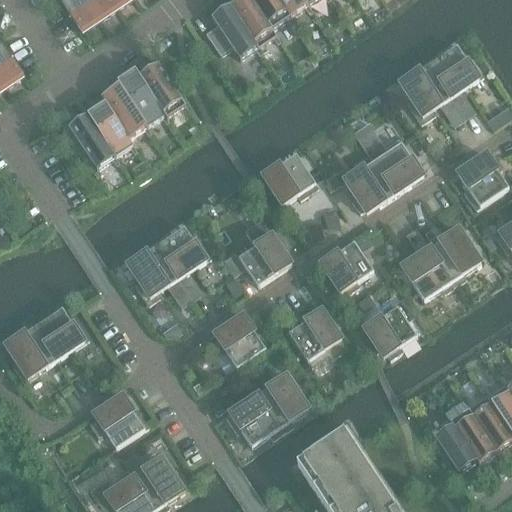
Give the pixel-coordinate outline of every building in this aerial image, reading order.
[(100,26),(81,0),(68,0),(61,5),(83,37),(100,26)] [(117,15),(106,0),(81,0),(100,26),(117,15)] [(134,4),(131,0),(106,0),(117,15),(134,4)] [(279,48),(246,0),(229,12),(261,60),(263,58),(259,53),(274,43),(278,49),(279,48)] [(293,30),(272,0),(246,0),(279,48),(281,47),(273,35),(288,25),(292,31),(293,30)] [(311,18),(298,0),(272,0),(293,30),(295,29),(291,23),(306,13),(310,19),(311,18)] [(329,6),(324,0),(298,0),(311,18),(313,17),(309,11),(324,1),(328,7),(329,6)] [(261,60),(229,12),(212,23),(218,31),(206,39),(221,61),(232,53),(236,59),(237,59),(240,65),(256,55),(260,61),(261,60)] [(24,81),(3,48),(0,50),(0,85),(5,93),(24,81)] [(484,83),(473,66),(472,67),(469,69),(458,52),(440,64),(438,59),(427,67),(452,104),(484,83)] [(452,104),(427,67),(416,74),(418,78),(401,90),(412,107),(409,109),(409,108),(408,109),(422,130),(436,120),(433,117),(452,104)] [(159,69),(140,81),(168,124),(184,113),(188,119),(191,117),(183,105),(159,69)] [(133,82),(120,90),(148,133),(161,124),(163,123),(167,129),(170,127),(168,124),(140,81),(138,78),(133,82)] [(116,93),(102,102),(106,108),(130,144),(144,135),(145,135),(149,141),(152,139),(148,133),(120,90),(116,93)] [(103,110),(88,120),(116,162),(131,153),(135,159),(138,156),(130,144),(106,108),(103,110)] [(86,121),(69,133),(97,175),(113,165),(117,171),(119,170),(120,168),(116,162),(88,120),(86,121)] [(408,130),(402,134),(408,144),(415,139),(408,130)] [(426,175),(417,162),(416,163),(417,164),(414,166),(402,148),(374,167),(397,200),(424,182),(422,178),(426,175)] [(444,156),(434,162),(440,171),(450,165),(444,156)] [(319,193),(297,160),(280,172),(278,169),(278,168),(278,167),(265,176),(267,180),(263,182),(283,212),(298,201),(301,205),(319,193)] [(509,193),(498,176),(502,174),(494,161),(477,172),(475,168),(458,179),(468,194),(464,197),(476,215),(509,193)] [(397,200),(374,167),(345,186),(357,204),(354,206),(353,205),(352,206),(361,219),(365,216),(367,220),(397,200)] [(337,192),(333,185),(326,190),(330,197),(337,192)] [(256,252),(239,263),(259,292),(292,270),(292,269),(289,265),(285,259),(279,250),(262,225),(245,236),(256,252)] [(309,236),(307,225),(297,228),(299,238),(309,236)] [(511,231),(496,242),(508,259),(509,258),(508,258),(511,256),(511,231)] [(482,268),(470,251),(473,249),(473,250),(475,249),(463,232),(431,254),(456,291),(467,284),(464,280),(482,268)] [(212,264),(201,247),(199,248),(200,248),(197,250),(185,233),(168,245),(165,241),(153,248),(179,285),(212,264)] [(225,243),(218,248),(224,257),(220,260),(227,271),(238,263),(225,243)] [(374,277),(355,247),(321,270),(343,303),(360,292),(359,291),(357,288),(374,277)] [(179,285),(153,248),(143,255),(146,259),(128,271),(140,288),(137,290),(136,289),(135,290),(147,307),(179,285)] [(456,291),(431,254),(398,275),(410,292),(411,291),(410,291),(413,289),(425,306),(442,294),(445,299),(456,291)] [(245,296),(238,287),(228,294),(234,304),(245,296)] [(417,342),(395,308),(377,321),(380,325),(365,335),(384,364),(388,361),(391,365),(403,357),(403,356),(402,356),(400,353),(417,342)] [(90,345),(79,328),(77,329),(78,329),(75,331),(64,314),(46,326),(43,321),(32,328),(57,366),(90,345)] [(348,354),(335,335),(323,316),(289,338),(312,372),(329,361),(331,365),(348,354)] [(271,352),(259,333),(255,336),(244,321),(228,332),(215,340),(218,344),(214,347),(222,360),(224,359),(223,359),(226,357),(238,374),(271,352)] [(168,334),(164,337),(167,342),(177,342),(185,337),(179,327),(168,334)] [(57,366),(32,328),(21,335),(24,340),(6,352),(18,369),(15,371),(14,370),(13,371),(25,388),(57,366)] [(310,415),(298,397),(301,395),(302,396),(303,395),(291,378),(259,400),(284,438),(295,431),(292,427),(310,415)] [(511,382),(507,386),(503,380),(500,382),(506,391),(505,392),(511,401),(511,382)] [(511,401),(505,392),(491,401),(487,395),(484,397),(488,403),(487,404),(511,439),(511,401)] [(284,438),(259,400),(226,422),(238,439),(239,438),(238,437),(241,435),(253,453),(270,441),(273,445),(284,438)] [(150,432),(138,414),(134,416),(124,401),(95,420),(97,425),(93,427),(102,440),(106,437),(117,454),(150,432)] [(511,447),(511,439),(487,404),(473,413),(469,407),(466,409),(470,415),(469,416),(497,457),(511,447)] [(498,457),(497,457),(469,416),(455,425),(451,419),(448,421),(450,424),(449,425),(477,466),(480,469),(498,457)] [(477,466),(449,425),(434,434),(430,428),(427,430),(459,478),(477,466)] [(393,511),(362,465),(345,440),(303,468),(332,511),(393,511)] [(134,459),(124,466),(129,474),(135,483),(154,511),(169,511),(168,509),(186,497),(174,480),(177,478),(177,479),(178,478),(167,461),(145,476),(134,459)] [(107,484),(90,496),(101,511),(154,511),(135,483),(129,474),(116,483),(117,484),(110,489),(107,484)]
